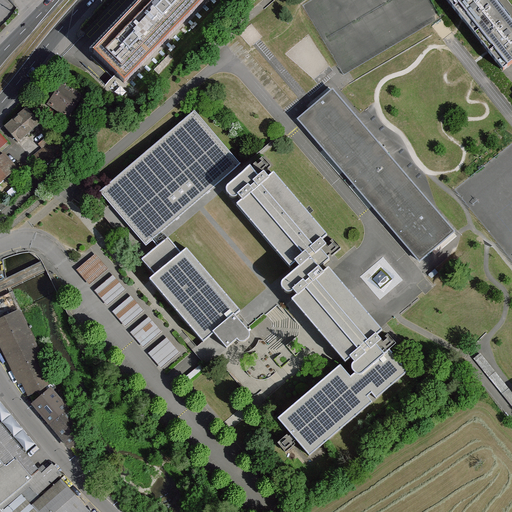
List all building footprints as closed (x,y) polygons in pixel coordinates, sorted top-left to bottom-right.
[(145,0),(94,53),(126,84),(205,0),(145,0)] [(504,12),(493,0),(446,0),(475,35),(504,12)] [(511,63),(511,22),(504,12),(475,35),(503,71),(511,63)] [(53,102),(64,87),(59,84),(48,100),(53,102)] [(81,95),(65,84),(64,87),(53,102),(51,105),(68,116),(81,95)] [(333,89),(300,119),(422,264),(458,233),(333,89)] [(40,123),(28,109),(6,128),(19,142),(40,123)] [(152,241),(162,232),(239,167),(194,113),(99,194),(145,247),(152,241)] [(2,131),(0,132),(0,149),(10,141),(2,131)] [(50,144),(34,157),(43,166),(54,157),(50,144)] [(0,182),(17,168),(4,154),(0,158),(0,182)] [(240,198),(235,202),(289,266),(295,262),(298,266),(282,280),(280,286),(284,292),(291,291),(296,295),(290,300),(345,363),(350,359),(354,364),(351,368),(355,374),(351,378),(341,366),(279,420),(309,456),(408,372),(390,350),(384,355),(376,346),(381,341),(377,336),(382,331),(328,268),(323,273),(318,268),(328,259),(320,250),(326,245),(322,240),(328,236),(272,171),(266,175),(262,170),(255,174),(247,165),(226,183),(225,189),(230,196),(235,193),(240,198)] [(162,232),(152,241),(156,245),(139,259),(152,274),(146,279),(200,342),(210,333),(225,348),(235,340),(241,343),(248,338),(247,333),(233,316),(239,310),(185,248),(179,251),(167,237),(162,232)] [(90,282),(110,268),(99,253),(79,267),(90,282)] [(49,293),(57,289),(45,260),(4,278),(8,289),(13,287),(21,304),(34,298),(31,292),(46,285),(49,293)] [(115,273),(97,289),(109,302),(127,287),(115,273)] [(132,294),(115,310),(128,323),(145,307),(132,294)] [(19,311),(0,320),(0,343),(19,383),(23,382),(29,394),(38,390),(53,382),(19,311)] [(133,330),(145,345),(163,329),(151,315),(133,330)] [(163,366),(181,350),(169,336),(151,352),(163,366)] [(42,398),(51,391),(56,387),(53,382),(38,390),(42,398)] [(42,398),(35,405),(78,456),(86,449),(68,411),(51,391),(42,398)] [(42,474),(0,423),(0,509),(30,485),(38,494),(58,476),(61,474),(52,464),(42,474)] [(41,498),(62,480),(58,476),(38,494),(41,498)] [(0,509),(0,511),(89,511),(62,480),(41,498),(38,494),(30,485),(0,509)]
